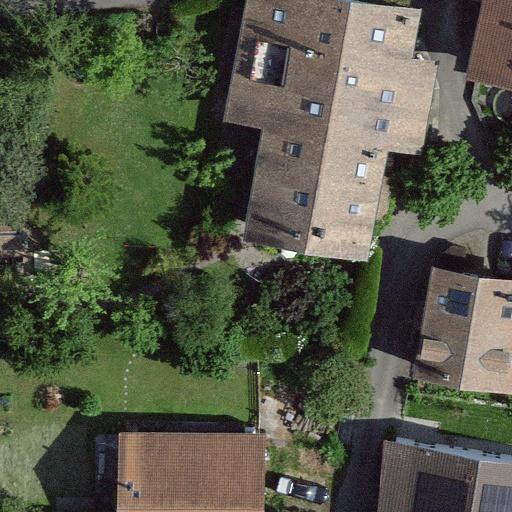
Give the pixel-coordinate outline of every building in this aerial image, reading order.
[(365,150),(411,158),(427,58),(397,53),(405,11),(346,0),(234,0),(211,120),(239,125),(222,243),(348,262),(365,150)] [(511,0),(442,0),(463,4),(452,76),(511,85),(511,0)] [(0,263),(28,263),(26,192),(0,192),(0,263)] [(496,394),(511,293),(511,278),(405,262),(387,377),(496,394)] [(246,511),(252,432),(105,422),(98,511),(246,511)] [(511,511),(511,451),(365,438),(357,511),(511,511)]
